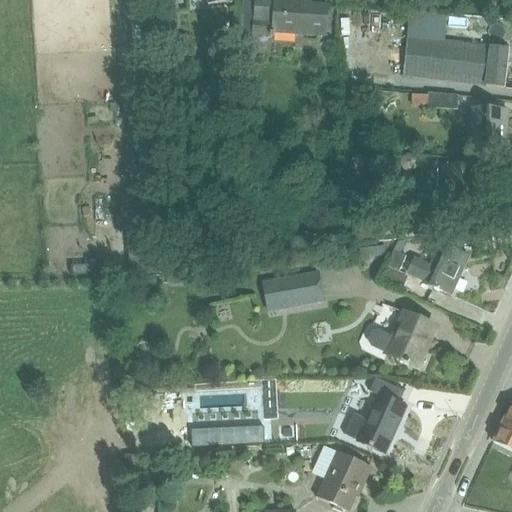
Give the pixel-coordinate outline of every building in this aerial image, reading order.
[(252,36),(252,37),(276,39),(276,34),(326,37),(327,28),(328,8),(306,7),(306,1),(287,0),(254,0),(255,1),(252,36)] [(177,49),(191,48),(190,37),(177,38),(177,49)] [(402,79),(485,88),(504,90),(509,49),(407,37),(402,79)] [(457,97),(419,94),(418,108),(456,110),(457,97)] [(475,154),(504,155),(505,141),(503,141),(505,114),(473,112),(472,139),(470,139),(470,140),(476,140),(475,154)] [(366,155),(366,165),(379,165),(379,155),(366,155)] [(399,167),(404,173),(412,173),(417,168),(417,161),(413,155),(405,155),(400,160),(399,167)] [(445,158),(445,169),(443,210),(477,212),(478,197),(476,197),(478,170),(475,170),(475,160),(445,158)] [(351,222),(354,247),(386,243),(386,242),(406,239),(403,215),(382,218),(367,220),(367,167),(348,167),(348,174),(350,174),(351,222)] [(158,229),(128,231),(130,257),(159,255),(158,229)] [(414,260),(407,275),(410,276),(423,282),(423,284),(432,289),(451,297),(468,258),(450,250),(440,245),(435,257),(419,249),(414,260)] [(388,257),(387,247),(356,251),(357,263),(370,262),(369,259),(388,257)] [(387,266),(380,281),(402,292),(409,278),(399,273),(406,258),(393,252),(387,266)] [(319,277),(264,287),(269,314),(324,304),(319,277)] [(385,355),(399,362),(417,370),(435,330),(403,315),(385,355)] [(405,392),(386,384),(376,379),(370,392),(379,396),(357,444),(366,448),(385,456),(394,436),(392,436),(396,427),(398,427),(406,409),(399,405),(405,392)] [(511,405),(502,425),(511,429),(511,405)] [(511,453),(511,429),(502,425),(493,444),(511,453)] [(241,446),(240,429),(191,432),(192,448),(241,446)] [(320,500),(317,498),(316,499),(333,507),(332,510),(336,511),(350,511),(358,494),(356,493),(359,488),(363,490),(372,470),(354,462),(337,454),(336,455),(339,456),(320,500)] [(135,455),(123,456),(124,466),(136,465),(135,455)]
